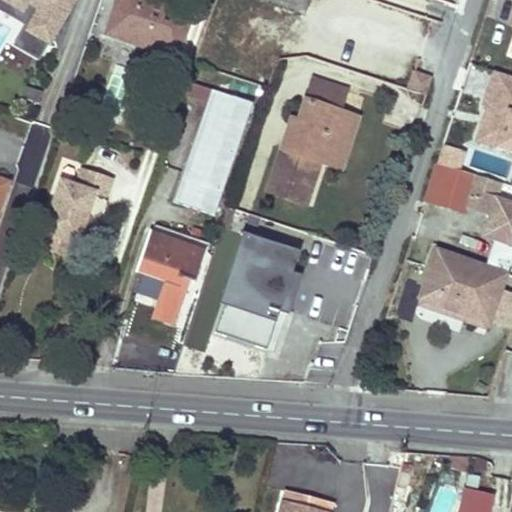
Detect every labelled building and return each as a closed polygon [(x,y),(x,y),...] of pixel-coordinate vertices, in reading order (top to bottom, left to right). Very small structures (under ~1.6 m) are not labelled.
[(0,0),(0,11),(26,25),(24,30),(47,42),(69,0),(0,0)] [(175,56),(183,33),(191,9),(163,0),(116,0),(105,32),(175,56)] [(511,77),(493,72),(482,105),(487,107),(476,141),(511,153),(511,77)] [(432,79),(414,73),(408,92),(425,98),(432,79)] [(339,87),(312,77),(297,121),(301,122),(292,150),(281,146),(266,190),(307,203),(320,161),(331,164),(341,135),(333,132),(339,110),(332,108),(339,87)] [(214,153),(233,96),(189,82),(184,96),(206,104),(191,146),(214,153)] [(332,108),(339,110),(347,89),(339,87),(332,108)] [(251,102),(233,96),(214,153),(191,146),(173,201),(215,214),(251,102)] [(339,168),(356,115),(339,110),(333,132),(341,135),(331,164),(339,168)] [(297,121),(290,119),(281,146),(292,150),(301,122),(297,121)] [(446,143),(439,166),(461,172),(468,150),(446,143)] [(439,166),(435,164),(423,200),(461,213),(465,200),(484,206),(492,182),(461,172),(439,166)] [(42,235),(77,246),(93,195),(104,198),(110,179),(79,170),(74,187),(59,183),(42,235)] [(500,184),(492,182),(484,206),(475,232),(494,239),(504,242),(511,245),(511,208),(494,202),(500,184)] [(172,325),(180,302),(188,279),(192,280),(202,252),(149,233),(136,271),(163,280),(150,317),(172,325)] [(288,271),(295,250),(243,233),(223,293),(210,331),(263,348),(275,311),(288,271)] [(42,235),(38,249),(72,260),(77,246),(42,235)] [(511,250),(511,245),(504,242),(494,239),(484,269),(434,251),(418,299),(487,323),(511,250)] [(284,314),(298,274),(288,271),(275,311),(284,314)] [(489,511),(493,495),(464,489),(459,511),(489,511)] [(313,505),(314,499),(304,496),(302,503),(313,505)] [(330,511),(331,510),(313,505),(302,503),(282,498),(278,511),(330,511)]
